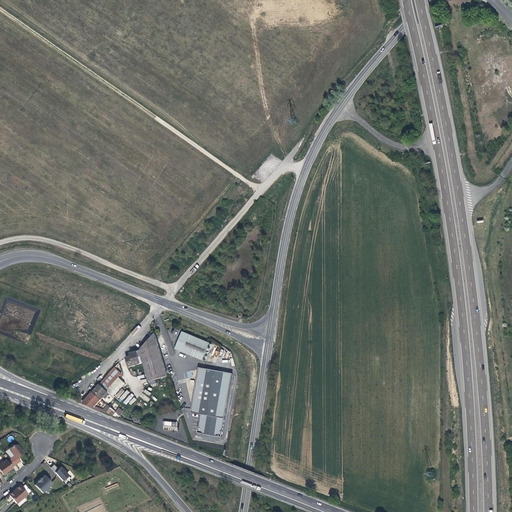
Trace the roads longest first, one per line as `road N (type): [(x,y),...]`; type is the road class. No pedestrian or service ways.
road 1 (motorway): [(406,0),(452,227),(475,511)]
road 2 (motorway): [(489,511),(460,198),(419,0)]
road 3 (track): [(262,188),(0,7)]
road 4 (primary): [(111,428),(333,511)]
road 5 (primary): [(10,394),(126,447),(189,511)]
road 6 (tertiary): [(305,168),(353,87),(427,0)]
road 7 (unclassified): [(163,302),(284,165),(305,168)]
road 8 (track): [(0,242),(44,239),(176,289)]
road 9 (tertiary): [(163,302),(41,256),(1,261)]
road 10 (tertiary): [(271,325),(305,168)]
road 11 (tertiary): [(243,511),(267,354)]
